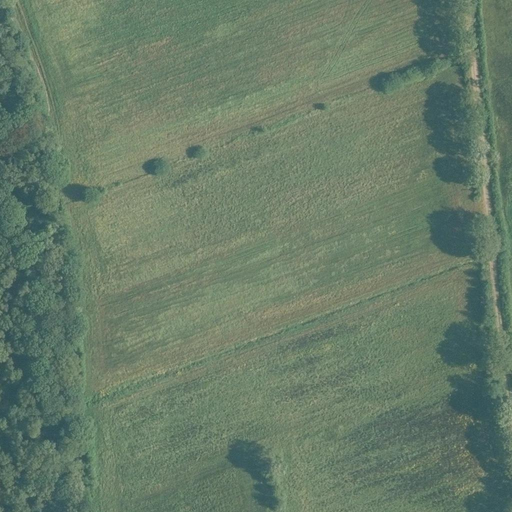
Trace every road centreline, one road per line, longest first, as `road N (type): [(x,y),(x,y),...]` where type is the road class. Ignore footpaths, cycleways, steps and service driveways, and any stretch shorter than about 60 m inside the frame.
road 1 (track): [(466,0),(511,395)]
road 2 (track): [(43,104),(55,144),(85,462)]
